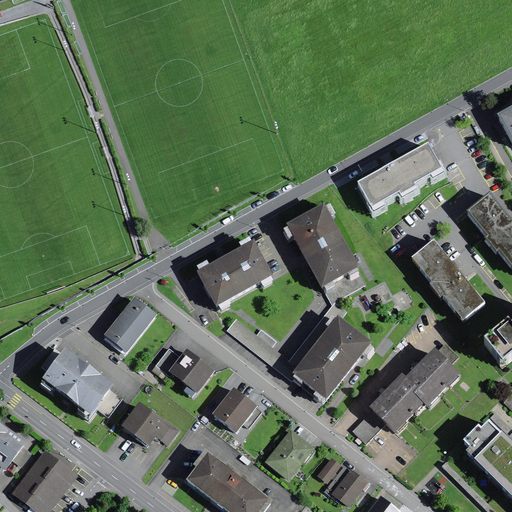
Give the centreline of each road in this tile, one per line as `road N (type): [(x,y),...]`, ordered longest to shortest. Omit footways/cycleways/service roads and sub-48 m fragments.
road 1 (residential): [(137,281),(511,73)]
road 2 (unclassified): [(137,281),(421,511)]
road 3 (residential): [(0,374),(56,326),(137,281)]
road 4 (secondary): [(0,390),(107,471)]
